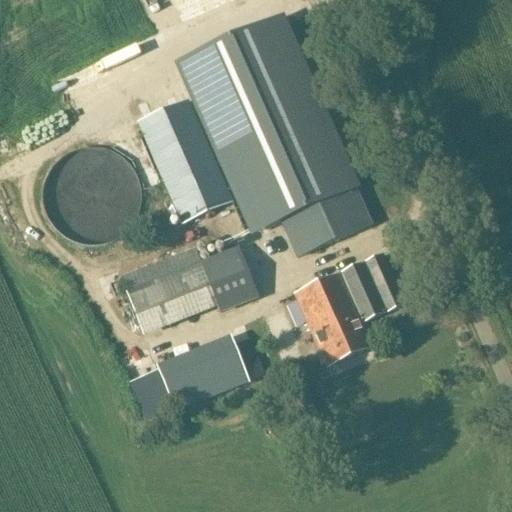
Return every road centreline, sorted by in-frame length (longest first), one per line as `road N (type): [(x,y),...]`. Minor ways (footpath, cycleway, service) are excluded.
road 1 (unclassified): [(511,404),(407,157),(352,0)]
road 2 (track): [(303,0),(267,3),(174,38),(113,120),(0,169)]
